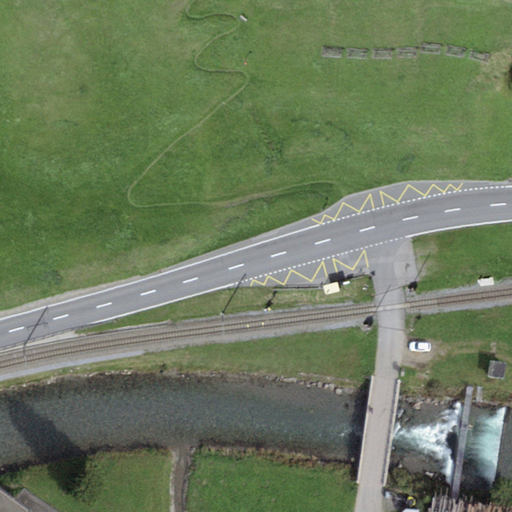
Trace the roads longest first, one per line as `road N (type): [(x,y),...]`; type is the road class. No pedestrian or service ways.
road 1 (secondary): [(511,202),(371,224),(0,333)]
road 2 (track): [(390,349),(511,359)]
